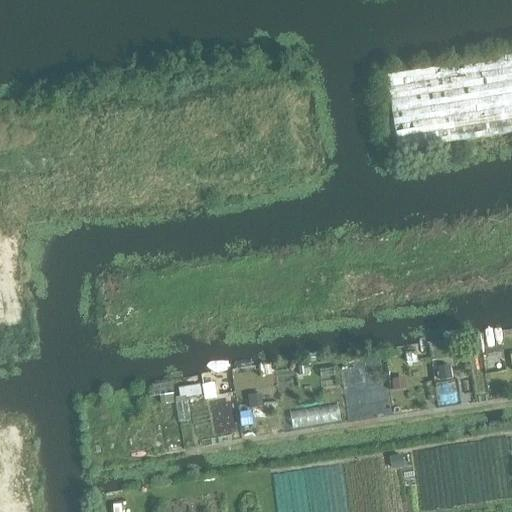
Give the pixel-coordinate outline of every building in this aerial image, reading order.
[(511,54),(383,75),(396,152),(511,133),(511,54)] [(416,352),(406,352),(407,361),(417,360),(416,352)] [(449,366),(436,368),(437,381),(450,379),(449,366)] [(403,377),(390,379),(392,390),(405,389),(403,377)] [(199,384),(177,388),(179,397),(185,396),(185,398),(201,395),(199,384)] [(171,394),(159,396),(160,405),(172,403),(171,394)] [(260,394),(247,395),(249,408),(261,406),(260,394)] [(249,410),(238,412),(241,427),(251,425),(249,410)] [(8,478),(19,476),(12,440),(1,442),(8,478)] [(401,455),(389,457),(391,469),(403,467),(401,455)]
